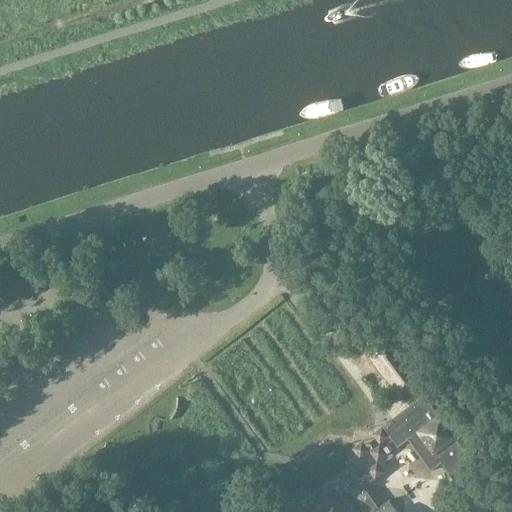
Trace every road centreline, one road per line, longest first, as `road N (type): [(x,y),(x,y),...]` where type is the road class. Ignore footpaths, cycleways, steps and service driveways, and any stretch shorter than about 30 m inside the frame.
road 1 (tertiary): [(0,246),(511,83)]
road 2 (track): [(0,48),(140,0)]
